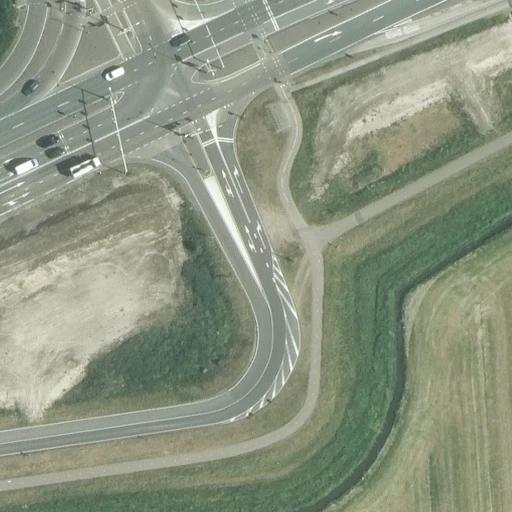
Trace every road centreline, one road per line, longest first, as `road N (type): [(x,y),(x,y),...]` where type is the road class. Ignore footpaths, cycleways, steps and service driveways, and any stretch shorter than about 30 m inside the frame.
road 1 (unclassified): [(0,444),(207,412),(248,392),(262,377),(273,333),(226,212)]
road 2 (primary): [(190,104),(421,0)]
road 3 (primary): [(0,187),(162,116)]
road 4 (primary): [(139,68),(0,130)]
road 5 (primary): [(69,0),(68,29),(51,71),(0,115)]
road 6 (primary): [(287,0),(165,56)]
